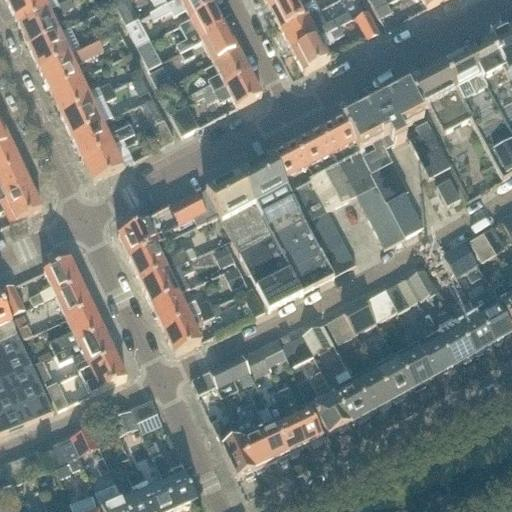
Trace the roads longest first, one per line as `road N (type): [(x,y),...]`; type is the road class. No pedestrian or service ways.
road 1 (residential): [(161,383),(511,199)]
road 2 (residential): [(511,384),(276,511)]
road 3 (residential): [(81,221),(288,115)]
road 4 (residential): [(288,115),(487,4)]
road 5 (residential): [(81,221),(0,44)]
road 6 (residential): [(161,383),(81,221)]
road 7 (residential): [(0,454),(161,383)]
road 8 (residential): [(222,511),(161,383)]
road 9 (residential): [(229,0),(288,115)]
